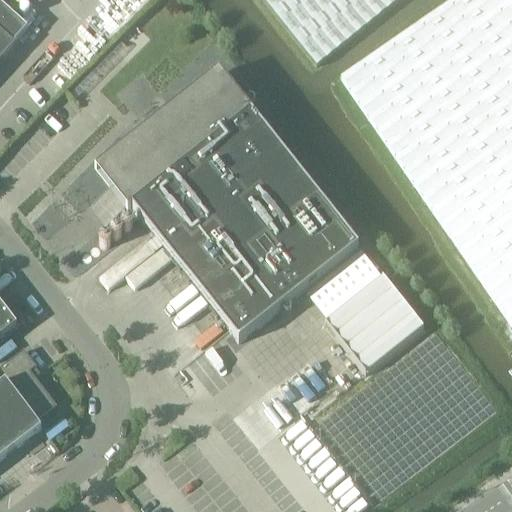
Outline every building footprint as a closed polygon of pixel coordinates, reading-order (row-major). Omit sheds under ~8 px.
[(263,0),(318,68),(402,0),(263,0)] [(511,0),(456,0),(340,81),(511,330),(511,0)] [(26,33),(0,9),(0,65),(15,49),(14,47),(26,33)] [(238,346),(357,251),(218,76),(99,170),(95,173),(127,214),(131,211),(238,346)] [(0,341),(16,329),(0,307),(0,341)] [(0,463),(41,432),(36,425),(56,410),(30,375),(36,370),(23,353),(0,370),(0,463)]
